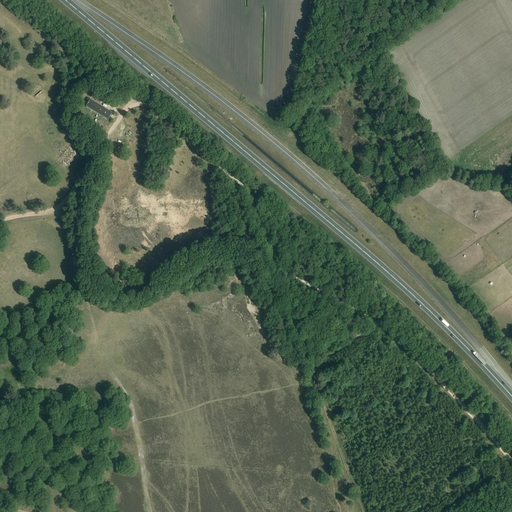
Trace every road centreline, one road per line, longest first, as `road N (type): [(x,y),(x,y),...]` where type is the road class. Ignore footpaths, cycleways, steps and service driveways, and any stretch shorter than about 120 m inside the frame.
road 1 (trunk): [(511,396),(322,216),(64,0)]
road 2 (track): [(374,321),(286,272),(248,192),(149,105),(121,112),(56,210)]
road 3 (track): [(374,321),(318,365),(313,378),(364,511)]
road 4 (track): [(511,464),(374,321)]
